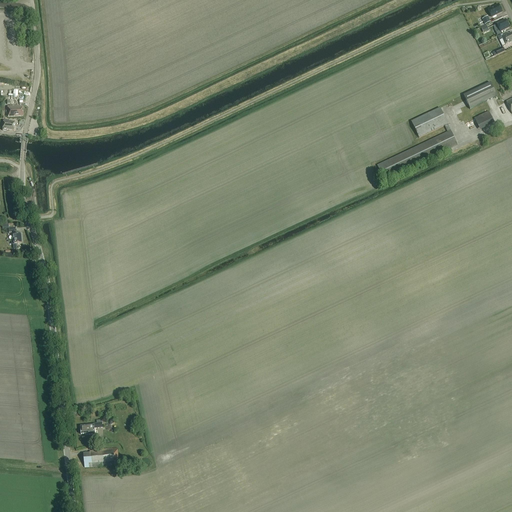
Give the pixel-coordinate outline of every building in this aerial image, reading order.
[(499,5),(488,10),(491,17),(502,12),(499,5)] [(488,17),(487,17),(482,19),(485,25),(491,22),(488,17)] [(506,21),(497,25),(500,32),(509,27),(506,21)] [(511,42),(511,41),(511,33),(508,34),(502,37),(501,35),(498,37),(500,40),(503,39),(506,46),(511,42)] [(497,97),(491,83),(464,96),(470,110),(497,97)] [(23,107),(19,107),(19,106),(8,107),(8,117),(23,116),(23,107)] [(458,146),(451,131),(440,108),(411,122),(419,138),(445,126),(447,132),(378,166),(385,180),(458,146)] [(489,112),(475,119),(480,131),(495,124),(489,112)] [(9,121),(3,120),(2,131),(3,131),(7,131),(7,130),(14,131),(15,123),(9,122),(9,121)] [(14,236),(14,241),(13,241),(13,245),(13,249),(18,249),(17,245),(22,244),(21,235),(16,236),(16,232),(16,228),(9,228),(9,234),(12,234),(13,236),(14,236)] [(95,435),(94,429),(102,428),(102,421),(97,421),(97,423),(94,423),(94,425),(81,427),(81,431),(81,435),(87,434),(87,435),(95,435)] [(90,451),(90,453),(84,454),(85,468),(119,465),(117,448),(94,451),(90,451)]
